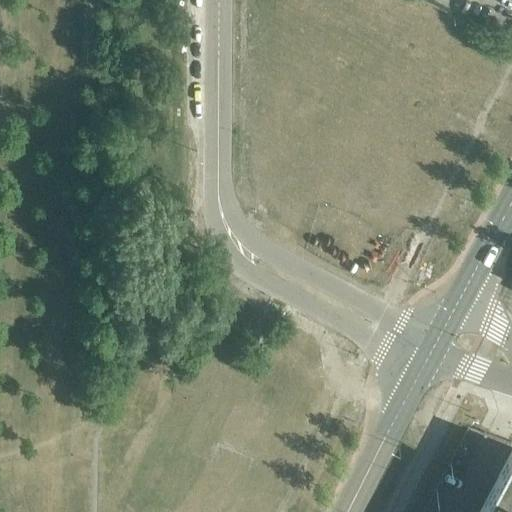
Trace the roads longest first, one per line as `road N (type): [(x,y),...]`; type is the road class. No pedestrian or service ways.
road 1 (unclassified): [(218,198),(218,238),(251,275),(386,347),(427,359)]
road 2 (unclassified): [(436,340),(267,252),(218,198)]
road 3 (unclassified): [(218,198),(219,0)]
road 4 (tertiary): [(348,511),(427,359)]
road 5 (tertiary): [(454,309),(511,202)]
